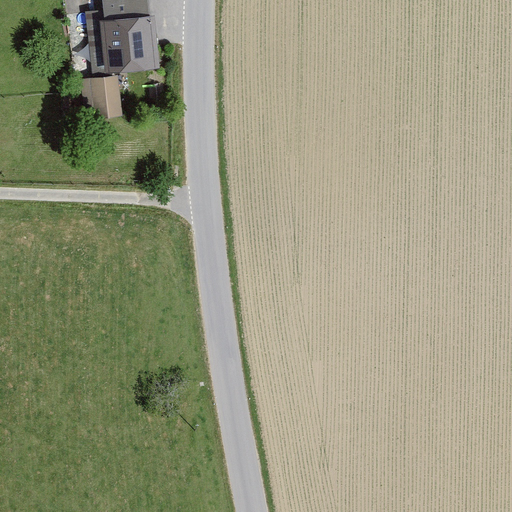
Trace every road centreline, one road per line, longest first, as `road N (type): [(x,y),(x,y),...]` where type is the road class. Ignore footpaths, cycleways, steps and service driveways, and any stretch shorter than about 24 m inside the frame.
road 1 (tertiary): [(250,511),(199,201),(199,0)]
road 2 (track): [(0,196),(199,201)]
